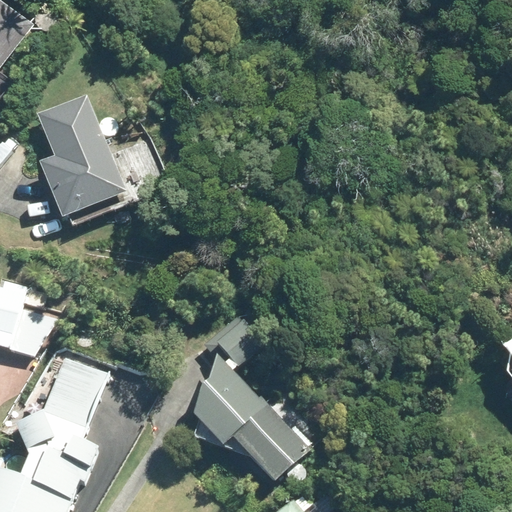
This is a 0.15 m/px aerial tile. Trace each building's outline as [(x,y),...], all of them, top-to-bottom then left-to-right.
[(0,67),(32,26),(0,1),(0,67)] [(52,156),(37,162),(61,218),(126,194),(87,94),(36,114),(52,156)] [(26,295),(0,287),(0,347),(7,350),(8,348),(35,356),(45,324),(20,316),(26,295)] [(263,346),(244,322),(216,343),(237,368),(263,346)] [(198,386),(192,415),(222,445),(231,437),(275,482),(310,450),(261,398),(259,400),(216,355),(208,378),(198,386)] [(0,511),(65,511),(78,481),(86,484),(100,448),(79,440),(108,377),(66,359),(42,409),(14,422),(27,454),(17,478),(0,471),(0,511)] [(302,511),(292,499),(276,511),(302,511)]
